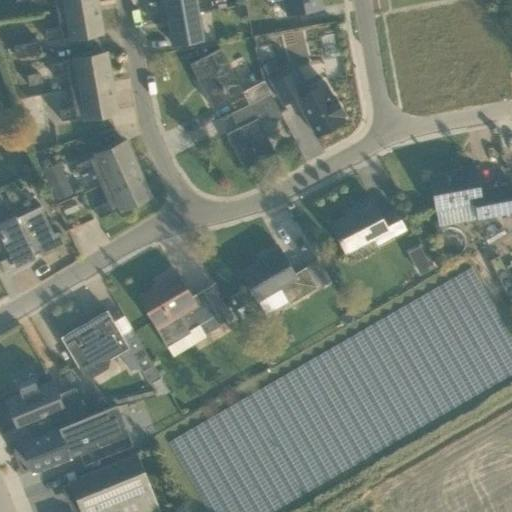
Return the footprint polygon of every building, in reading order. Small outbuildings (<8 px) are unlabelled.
[(54,0),(56,8),(96,1),(95,0),(54,0)] [(163,0),(166,17),(198,11),(195,0),(163,0)] [(321,0),(282,0),(285,11),(323,4),(321,0)] [(96,1),(56,8),(59,25),(44,27),(46,39),(101,29),(96,1)] [(406,12),(418,89),(453,84),(440,7),(406,12)] [(202,37),(198,11),(166,17),(171,42),(202,37)] [(14,44),(16,57),(41,52),(38,40),(14,44)] [(190,63),(213,107),(242,91),(219,48),(190,63)] [(70,88),(110,81),(105,52),(51,62),(53,73),(67,71),(70,88)] [(262,65),(267,74),(277,67),(272,59),(262,65)] [(293,69),(271,81),(283,104),(295,98),(315,134),(344,118),(343,115),(344,114),(334,94),(332,95),(325,82),(305,92),(293,69)] [(42,81),(40,71),(26,74),(28,84),(42,81)] [(248,102),(268,91),(262,80),(242,90),(248,102)] [(110,81),(70,88),(73,105),(58,107),(60,119),(115,109),(110,81)] [(268,91),(248,102),(249,103),(230,113),(237,126),(226,132),(243,166),(274,151),(257,117),(267,112),(272,120),(281,115),(268,91)] [(45,93),(26,95),(29,122),(48,120),(45,93)] [(99,184),(137,167),(125,141),(74,164),(79,174),(92,168),(99,184)] [(247,182),(228,146),(217,152),(236,188),(247,182)] [(478,189),(473,164),(460,166),(460,168),(429,174),(435,209),(474,201),(477,217),(511,210),(511,183),(511,182),(478,189)] [(137,167),(99,184),(106,199),(93,205),(98,216),(148,193),(137,167)] [(67,180),(51,187),(57,200),(72,192),(67,180)] [(394,208),(380,216),(371,198),(351,208),(353,211),(330,223),(345,252),(373,237),(377,244),(405,229),(394,208)] [(61,204),(65,214),(76,210),(72,200),(61,204)] [(0,222),(0,258),(9,254),(13,262),(40,249),(41,251),(62,241),(57,230),(53,231),(40,204),(15,216),(0,222)] [(429,222),(431,234),(441,232),(438,220),(429,222)] [(262,255),(264,257),(240,271),(257,299),(279,286),(289,302),(316,286),(304,266),(294,272),(278,245),(262,255)] [(489,259),(510,301),(511,300),(511,283),(497,255),(489,259)] [(431,268),(425,256),(413,262),(419,274),(431,268)] [(191,296),(177,271),(137,295),(167,345),(189,331),(188,329),(199,322),(205,332),(221,322),(202,289),(191,296)] [(331,280),(327,273),(318,278),(323,286),(331,280)] [(125,341),(106,309),(60,336),(85,378),(108,365),(110,356),(128,346),(142,369),(141,370),(148,382),(149,381),(159,375),(135,335),(125,341)] [(70,370),(64,374),(70,382),(76,378),(70,370)] [(20,395),(5,401),(18,434),(64,416),(66,421),(84,414),(78,398),(61,405),(52,382),(37,388),(35,384),(19,390),(20,395)] [(78,451),(83,463),(132,444),(115,403),(24,439),(35,468),(78,451)] [(149,511),(159,508),(136,452),(67,479),(80,511),(84,511),(94,508),(96,511),(149,511)]
